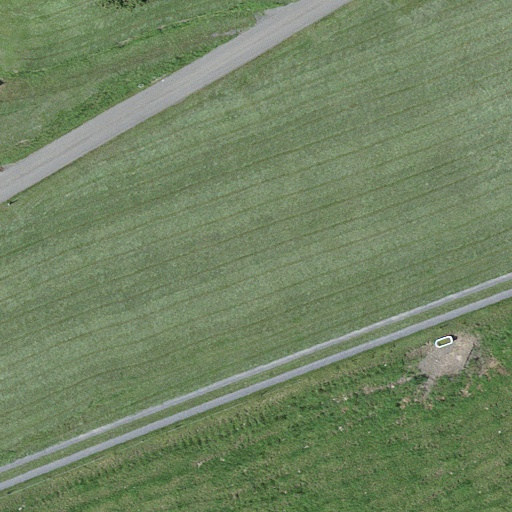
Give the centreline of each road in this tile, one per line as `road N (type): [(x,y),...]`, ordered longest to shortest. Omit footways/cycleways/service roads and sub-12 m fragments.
road 1 (track): [(0,485),(511,294)]
road 2 (unclassified): [(0,191),(329,0)]
